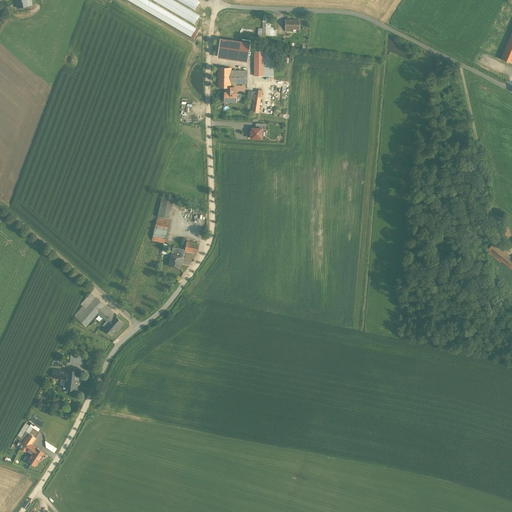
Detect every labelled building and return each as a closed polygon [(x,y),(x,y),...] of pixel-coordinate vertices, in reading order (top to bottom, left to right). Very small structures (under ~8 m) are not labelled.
[(197,30),(146,0),(128,0),(193,37),(197,30)] [(199,16),(170,0),(153,0),(194,24),(199,16)] [(199,2),(195,0),(178,0),(194,9),(199,2)] [(259,27),(259,38),(266,38),(266,35),(278,35),(278,29),(275,29),(275,27),(272,27),(272,14),(263,14),(263,27),(259,27)] [(299,20),(285,20),(285,31),(292,31),(292,29),(299,28),(299,20)] [(511,62),(511,38),(510,38),(501,58),(511,63),(511,62)] [(249,43),(221,39),(218,56),(247,60),(249,43)] [(264,52),(255,52),(255,75),(272,76),(272,53),(264,52)] [(231,68),(218,68),(218,87),(226,87),(231,87),(231,83),(231,70),(231,68)] [(247,71),(231,70),(231,83),(247,84),(247,71)] [(235,87),(231,87),(226,87),(225,92),(225,97),(224,97),(224,101),(237,101),(237,93),(237,92),(235,92),(235,87)] [(276,87),(275,115),(287,116),(288,88),(276,87)] [(262,90),(256,89),(255,91),(254,99),(252,112),(258,113),(262,90)] [(261,139),(262,128),(251,127),(251,130),(250,130),(250,135),(251,135),(251,138),(261,139)] [(474,186),(464,181),(462,186),(472,190),(474,186)] [(174,200),(162,197),(158,216),(170,219),(174,200)] [(169,221),(157,218),(155,227),(167,230),(169,221)] [(507,225),(501,228),(505,238),(511,236),(507,225)] [(167,230),(155,227),(153,236),(166,239),(167,230)] [(198,243),(188,241),(186,251),(196,253),(198,243)] [(511,258),(493,243),(487,249),(511,268),(511,258)] [(185,249),(173,247),(171,255),(172,255),(170,266),(178,268),(181,257),(184,257),(185,249)] [(91,293),(81,305),(83,306),(86,309),(94,299),(94,300),(96,297),(91,293)] [(86,309),(77,319),(86,326),(97,313),(102,307),(104,304),(96,297),(94,300),(94,299),(86,309)] [(114,313),(104,304),(102,307),(112,314),(114,313)] [(83,306),(76,314),(75,317),(77,319),(86,309),(83,306)] [(112,314),(102,307),(97,313),(107,321),(108,320),(112,315),(112,314)] [(123,324),(112,314),(112,315),(108,320),(110,322),(105,327),(113,333),(118,328),(119,329),(123,324)] [(56,354),(52,362),(57,362),(61,355),(56,354)] [(79,372),(54,369),(53,378),(60,378),(64,379),(63,387),(63,389),(75,390),(76,382),(78,383),(79,372)] [(29,426),(25,431),(27,432),(24,436),(26,437),(29,434),(33,428),(29,426)] [(33,428),(29,434),(35,438),(39,432),(33,428)] [(26,437),(24,440),(30,444),(35,438),(29,434),(26,437)] [(30,444),(24,440),(19,448),(25,452),(26,450),(30,444)] [(43,453),(30,444),(26,450),(32,454),(29,457),(27,461),(34,466),(43,453)]
